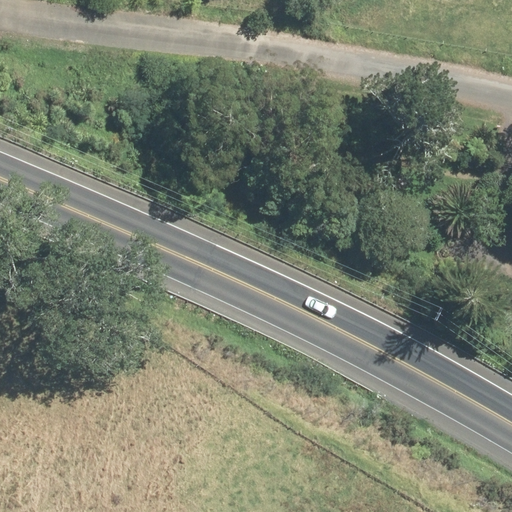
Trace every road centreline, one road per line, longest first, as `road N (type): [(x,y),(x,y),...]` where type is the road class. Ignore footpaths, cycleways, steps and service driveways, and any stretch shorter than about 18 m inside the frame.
road 1 (primary): [(0,179),(292,306),(511,422)]
road 2 (unclassified): [(511,92),(295,52),(0,15)]
